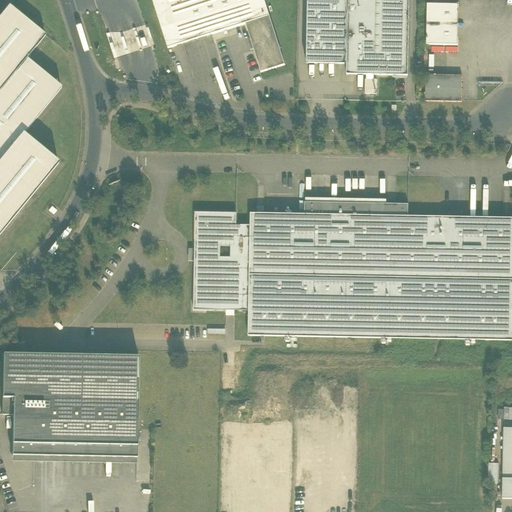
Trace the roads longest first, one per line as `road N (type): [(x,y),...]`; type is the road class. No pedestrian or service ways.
road 1 (unclassified): [(94,92),(137,93),(259,121),(511,129)]
road 2 (unclassified): [(94,92),(90,177),(80,205),(65,234),(0,307)]
